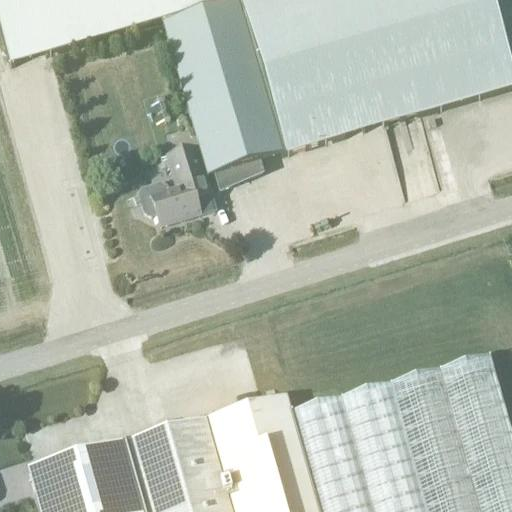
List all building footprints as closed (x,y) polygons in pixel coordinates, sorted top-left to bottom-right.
[(241,0),(0,0),(0,34),(11,70),(242,2),(241,0)] [(511,69),(491,0),(255,0),(240,5),(286,158),(511,91),(511,69)] [(240,5),(163,27),(206,173),(203,174),(205,182),(217,179),(221,194),(262,176),(259,166),(286,158),(240,5)] [(427,123),(429,131),(437,128),(435,121),(427,123)] [(143,193),(139,199),(145,217),(151,221),(157,219),(160,231),(215,213),(205,182),(203,174),(196,151),(167,160),(175,183),(177,183),(180,192),(168,195),(167,190),(161,187),(143,193)] [(383,390),(290,416),(317,511),(511,511),(511,437),(490,359),(383,390)] [(286,402),(31,475),(41,511),(317,511),(290,416),(286,402)]
